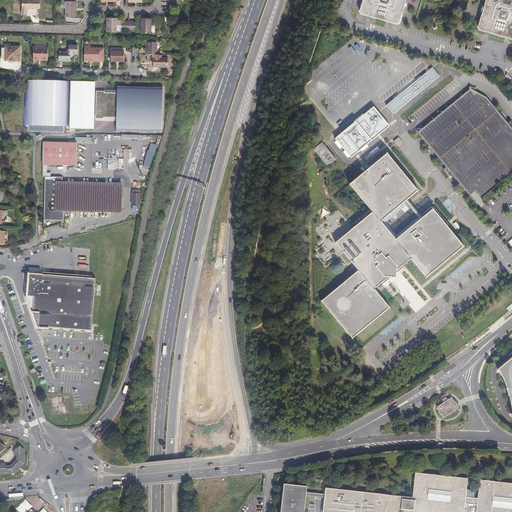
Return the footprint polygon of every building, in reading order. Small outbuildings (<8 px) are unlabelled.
[(39,8),(38,0),(20,0),(20,14),(26,14),(26,8),(39,8)] [(362,0),(360,10),(363,15),(397,25),(400,23),(406,0),(362,0)] [(511,0),(485,0),(479,27),(480,31),(511,39),(511,0)] [(75,8),(75,1),(64,1),(64,17),(75,17),(75,8)] [(113,30),(114,20),(114,17),(109,17),(105,17),(105,24),(105,31),(113,31),(113,30)] [(149,33),(150,18),(145,18),(140,18),(139,32),(149,33)] [(144,55),(150,55),(156,55),(156,42),(146,42),(146,51),(144,51),(144,53),(144,55)] [(76,54),(76,46),(67,45),(67,50),(64,52),(57,53),(57,61),(62,61),(67,61),(67,56),(68,56),(70,54),(73,54),(76,54)] [(4,49),(4,58),(4,60),(10,60),(18,60),(18,47),(4,47),(4,49)] [(46,60),(46,48),(32,48),(32,60),(40,60),(46,60)] [(102,62),(102,49),(83,49),(83,61),(88,61),(88,59),(91,59),(91,61),(97,62),(102,62)] [(122,62),(122,52),(110,52),(110,62),(117,62),(122,62)] [(160,58),(160,55),(156,55),(150,55),(150,60),(150,62),(152,62),(152,67),(164,68),(164,64),(166,64),(166,58),(160,58)] [(27,76),(27,79),(23,79),(22,126),(26,126),(26,131),(62,132),(62,126),(66,126),(67,80),(30,79),(31,76),(27,76)] [(69,82),(68,127),(92,128),(93,83),(69,82)] [(75,164),(75,142),(41,141),(41,164),(75,164)] [(150,142),(144,166),(150,168),(157,144),(150,142)] [(335,160),(322,143),(313,150),(327,167),(335,160)] [(417,191),(387,155),(350,185),(372,212),(336,243),(358,271),(322,301),(352,338),(390,308),(375,289),(373,287),(384,277),(389,277),(397,271),(397,267),(409,257),(411,259),(426,277),(463,246),(432,210),(396,240),(381,222),(417,191)] [(358,156),(350,163),(352,165),(360,159),(358,156)] [(118,185),(61,184),(61,177),(42,177),(42,220),(60,220),(60,209),(117,209),(118,185)] [(397,267),(397,271),(411,259),(409,257),(397,267)] [(91,332),(94,278),(26,273),(25,297),(35,329),(91,332)] [(375,289),(389,277),(384,277),(373,287),(375,289)] [(511,358),(499,370),(507,390),(511,417),(511,358)] [(452,398),(437,408),(444,417),(458,407),(452,398)] [(22,451),(18,447),(13,451),(12,455),(15,455),(15,460),(9,466),(3,466),(3,464),(0,464),(0,473),(6,473),(11,473),(21,463),(22,451)] [(511,511),(511,484),(481,481),(479,499),(464,498),(466,479),(417,474),(416,476),(414,497),(413,499),(381,496),(381,497),(325,491),(325,494),(324,498),(322,511),(398,511),(399,509),(405,509),(405,511),(408,511),(408,510),(414,510),(414,511),(418,511),(462,511),(463,502),(478,504),(477,511),(511,511)] [(307,487),(284,484),(280,511),(303,511),(306,496),(306,492),(307,487)] [(413,499),(414,497),(325,488),(325,491),(381,497),(381,496),(413,499)] [(16,509),(18,511),(27,511),(33,507),(25,500),(16,509)]
